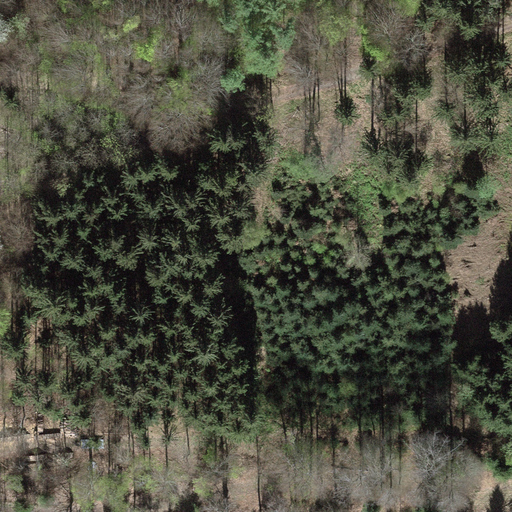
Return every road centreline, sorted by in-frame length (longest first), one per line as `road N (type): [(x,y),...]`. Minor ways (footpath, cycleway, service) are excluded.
road 1 (track): [(0,189),(511,26)]
road 2 (track): [(0,507),(154,505),(271,482),(437,491),(511,486)]
road 3 (track): [(0,451),(226,446),(261,461),(271,482)]
